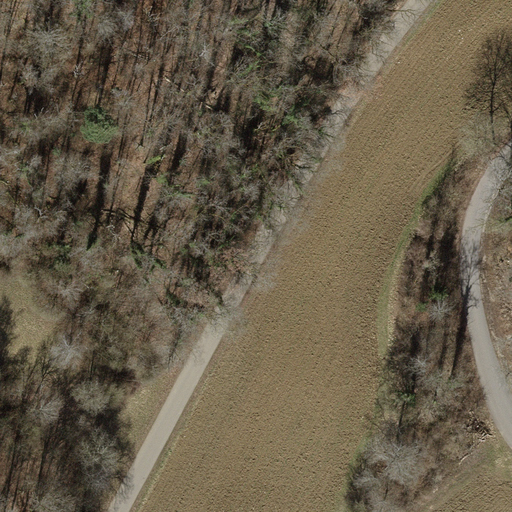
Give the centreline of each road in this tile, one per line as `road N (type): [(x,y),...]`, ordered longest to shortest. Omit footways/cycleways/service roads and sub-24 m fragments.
road 1 (unclassified): [(423,0),(361,80),(118,511)]
road 2 (unclassified): [(511,422),(477,315),(476,239),(494,181),(511,156)]
